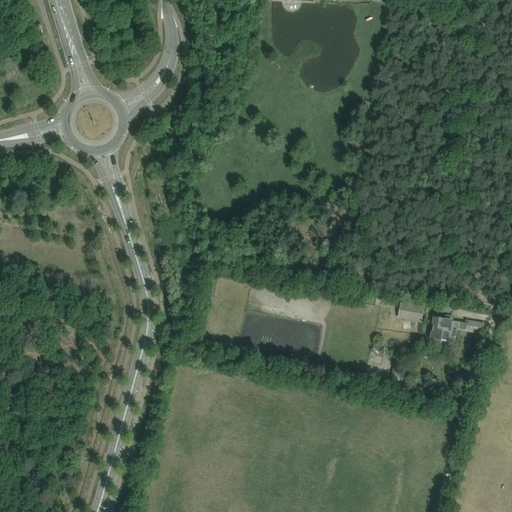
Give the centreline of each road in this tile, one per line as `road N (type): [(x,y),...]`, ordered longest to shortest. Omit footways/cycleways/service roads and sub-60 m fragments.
road 1 (tertiary): [(103,152),(148,318),(95,511)]
road 2 (unclassified): [(121,112),(159,82),(168,62),(173,42),(163,0)]
